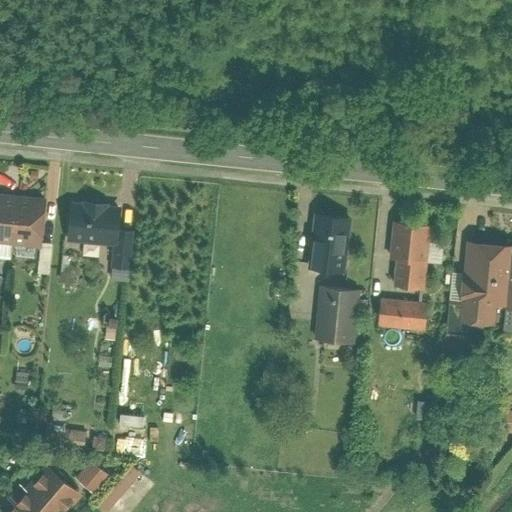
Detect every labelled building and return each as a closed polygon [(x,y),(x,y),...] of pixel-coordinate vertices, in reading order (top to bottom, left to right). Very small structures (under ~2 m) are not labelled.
[(54,195),(0,190),(0,236),(50,242),(54,195)] [(130,204),(78,199),(74,234),(122,239),(126,239),(128,222),(130,204)] [(358,214),(321,210),(317,264),(353,267),(358,214)] [(439,222),(403,218),(399,256),(405,256),(402,281),(432,284),(439,222)] [(118,275),(135,277),(140,223),(128,222),(126,239),(122,239),(118,275)] [(511,241),(476,238),(469,301),(458,300),(454,332),(472,334),(474,316),(503,319),(505,301),(511,302),(511,241)] [(365,284),(328,281),(325,337),(362,339),(365,284)] [(434,300),(386,295),(384,321),(431,326),(434,300)] [(120,438),(120,447),(143,446),(142,436),(120,438)] [(97,457),(79,477),(93,490),(111,469),(97,457)] [(23,502),(13,511),(72,511),(93,490),(79,477),(60,460),(39,483),(32,477),(16,495),(23,502)] [(107,511),(145,472),(136,463),(98,502),(107,511)]
